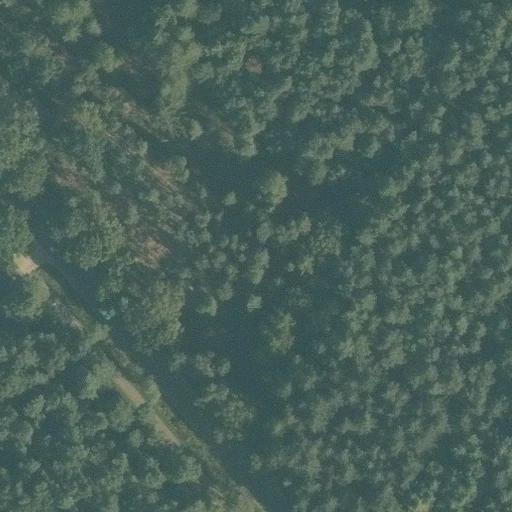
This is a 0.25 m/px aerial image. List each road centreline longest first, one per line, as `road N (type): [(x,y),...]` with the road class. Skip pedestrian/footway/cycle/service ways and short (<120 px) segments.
road 1 (track): [(459,0),(238,467)]
road 2 (tertiary): [(275,511),(0,181)]
